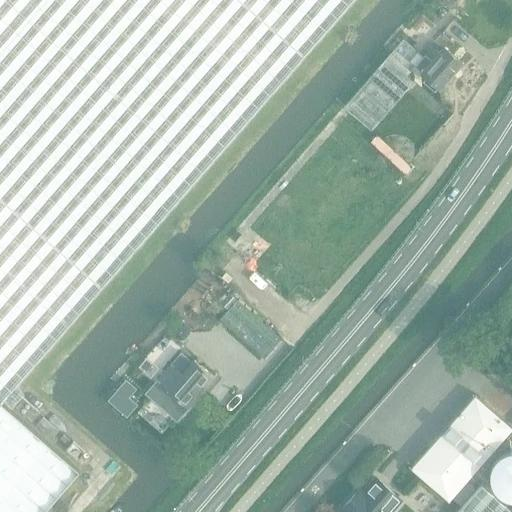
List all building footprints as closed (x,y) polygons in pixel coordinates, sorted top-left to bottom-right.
[(0,0),(0,402),(0,403),(352,0),(0,0)] [(457,2),(454,0),(442,0),(441,2),(451,10),(457,2)] [(424,56),(423,57),(414,67),(438,89),(461,63),(447,50),(453,44),(441,34),(435,41),(442,48),(430,61),(424,56)] [(402,39),(343,107),(371,131),(409,88),(413,83),(406,76),(412,70),(414,67),(423,57),(402,39)] [(229,293),(221,302),(228,308),(236,300),(229,293)] [(237,300),(220,319),(264,359),(282,340),(237,300)] [(174,350),(162,340),(150,354),(161,363),(166,357),(167,358),(174,350)] [(156,381),(145,393),(177,420),(187,408),(214,377),(194,360),(182,374),(170,364),(156,381)] [(126,417),(137,404),(129,397),(136,388),(126,379),(107,400),(126,417)] [(11,401),(32,419),(40,410),(19,391),(11,401)] [(474,394),(409,467),(444,498),(448,502),(451,498),(466,481),(511,429),(511,426),(475,394),(474,394)] [(0,511),(42,511),(79,471),(0,403),(0,402),(0,511)] [(43,415),(36,423),(52,437),(59,429),(43,415)] [(511,435),(480,467),(511,499),(511,435)] [(73,440),(66,448),(78,459),(85,450),(73,440)] [(389,511),(400,501),(375,479),(357,498),(354,495),(340,511),(389,511)] [(466,481),(451,498),(460,505),(475,488),(466,481)] [(511,511),(511,509),(481,482),(457,510),(455,511),(511,511)] [(444,498),(430,511),(454,511),(457,509),(448,502),(444,498)]
